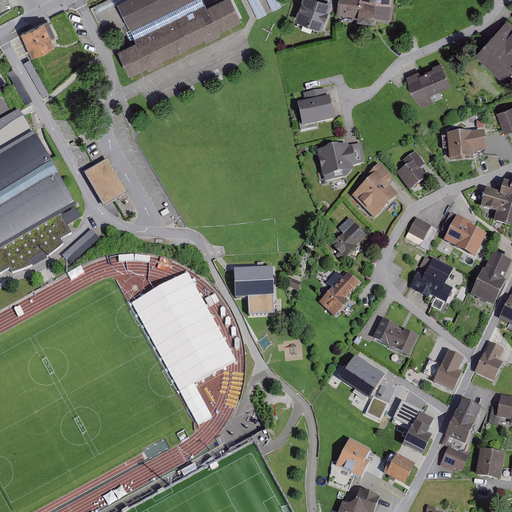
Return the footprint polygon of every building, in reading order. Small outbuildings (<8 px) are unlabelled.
[(0,0),(0,17),(2,16),(1,14),(12,9),(7,0),(0,0)] [(221,0),(207,8),(202,0),(123,0),(117,3),(136,42),(118,51),(130,75),(147,66),(149,69),(164,62),(162,59),(205,38),(206,41),(222,34),(220,31),(242,21),(231,0),(221,0)] [(267,14),(259,0),(248,0),(257,19),(267,14)] [(278,0),(266,0),(272,12),(282,7),(278,0)] [(302,0),(295,21),(321,31),(332,4),(328,3),(328,0),(302,0)] [(390,19),(392,0),(338,0),(336,15),(358,18),(357,22),(371,24),(372,16),(390,19)] [(48,21),(20,33),(32,59),(55,48),(51,40),(56,38),(48,21)] [(474,55),(504,83),(511,75),(511,25),(507,21),(474,55)] [(49,94),(29,60),(23,63),(42,98),(49,94)] [(419,72),(406,77),(410,92),(422,108),(434,103),(431,95),(450,87),(441,63),(432,67),(433,69),(420,75),(419,72)] [(13,69),(6,73),(25,108),(32,104),(13,69)] [(305,104),(298,105),(302,123),(299,124),(301,132),(319,129),(318,125),(335,122),(330,99),(327,99),(326,90),(303,95),(305,104)] [(511,107),(496,113),(504,134),(511,131),(511,107)] [(19,111),(0,121),(0,132),(6,128),(23,118),(19,111)] [(0,275),(10,270),(13,274),(23,271),(32,267),(33,268),(48,260),(47,259),(56,252),(63,245),(61,241),(72,235),(68,228),(82,220),(23,118),(6,128),(0,132),(0,275)] [(485,134),(447,138),(450,162),(474,160),(474,156),(476,155),(486,154),(485,134)] [(348,146),(317,153),(324,183),(346,178),(351,172),(354,172),(353,169),(357,168),(357,167),(366,165),(361,145),(349,147),(348,146)] [(110,152),(86,164),(105,200),(129,188),(110,152)] [(407,168),(397,175),(410,192),(428,179),(421,169),(426,166),(417,153),(403,162),(407,168)] [(372,179),(353,197),(375,220),(398,197),(387,185),(393,179),(379,165),(369,175),(372,179)] [(496,214),(493,224),(511,229),(511,185),(504,183),(501,194),(486,190),(480,210),(496,214)] [(448,236),(444,243),(457,249),(456,251),(475,260),(487,237),(471,229),(473,226),(457,217),(457,218),(450,215),(442,232),(448,236)] [(417,219),(406,239),(422,248),(426,242),(430,244),(436,231),(431,228),(432,227),(417,219)] [(332,247),(345,261),(358,248),(357,247),(367,237),(350,220),(339,230),(344,236),(332,247)] [(99,240),(91,230),(62,257),(70,266),(99,240)] [(471,297),(494,308),(506,282),(504,281),(511,263),(493,255),(485,272),(483,271),(471,297)] [(427,273),(432,262),(425,259),(420,269),(427,273)] [(417,274),(410,289),(417,293),(416,294),(428,300),(430,296),(446,304),(453,290),(446,286),(454,271),(433,260),(432,262),(427,273),(425,278),(417,274)] [(272,270),(235,272),(236,301),(274,299),(272,270)] [(319,304),(334,318),(349,303),(345,300),(359,285),(348,274),(343,279),(337,273),(326,285),(332,291),(319,304)] [(511,296),(499,321),(511,327),(511,296)] [(383,321),(373,341),(409,358),(419,338),(404,332),(403,334),(401,333),(397,331),(398,328),(383,321)] [(490,345),(476,375),(494,384),(503,365),(498,363),(504,351),(490,345)] [(463,360),(449,354),(435,384),(454,393),(462,374),(458,372),(463,360)] [(365,366),(355,388),(375,397),(384,375),(365,366)] [(414,395),(410,402),(415,406),(420,399),(414,395)] [(511,400),(501,399),(497,419),(510,422),(509,427),(511,427),(511,400)] [(462,402),(442,446),(448,449),(440,468),(454,474),(455,470),(462,473),(471,455),(469,455),(475,432),(473,431),(482,411),(462,402)] [(404,448),(423,458),(433,440),(428,437),(433,426),(432,426),(435,418),(422,412),(416,424),(411,422),(408,429),(412,431),(404,448)] [(371,453),(350,442),(337,466),(332,463),(329,485),(349,493),(355,478),(361,481),(370,465),(366,463),(371,453)] [(506,457),(481,452),(476,478),(501,483),(506,457)] [(397,457),(386,477),(405,487),(416,467),(397,457)] [(339,511),(375,511),(380,500),(378,499),(367,495),(361,492),(356,505),(349,507),(342,505),(339,511)]
